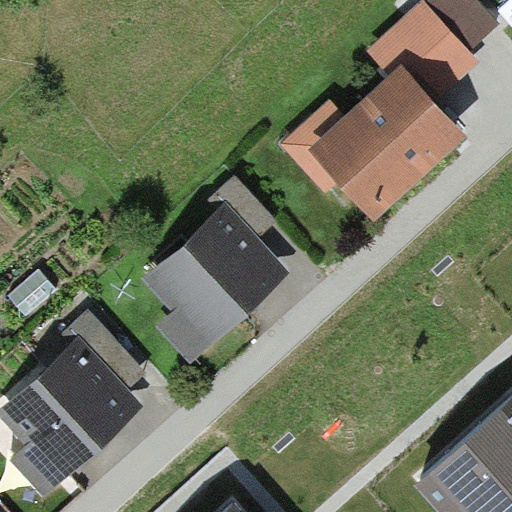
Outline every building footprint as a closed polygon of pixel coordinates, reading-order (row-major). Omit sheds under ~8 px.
[(473,0),(436,0),(428,8),(421,1),(367,53),(375,62),(282,152),(324,195),(333,187),(369,223),(455,139),(420,103),(468,57),(464,53),(495,23),(473,0)] [(237,178),(212,200),(221,211),(141,283),(170,315),(154,328),(190,368),(291,277),(259,243),(279,224),(237,178)] [(91,310),(66,333),(75,343),(0,411),(0,420),(24,447),(8,461),(44,500),(145,409),(132,394),(151,377),(91,310)] [(511,511),(511,399),(414,485),(438,511),(511,511)] [(241,511),(233,502),(222,511),(241,511)]
